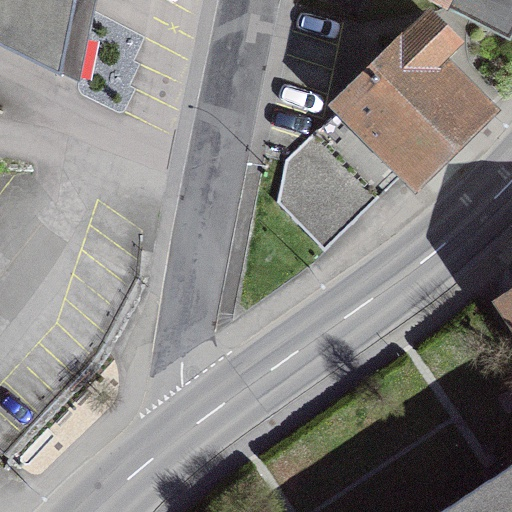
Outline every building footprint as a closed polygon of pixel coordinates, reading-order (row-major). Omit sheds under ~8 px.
[(0,0),(0,45),(60,75),(75,0),(0,0)] [(511,34),(511,0),(437,0),(437,2),(509,39),(511,34)] [(277,202),(324,251),(406,171),(413,178),(485,107),(435,57),(448,46),(449,38),(435,23),(426,24),(286,160),(277,202)] [(511,265),(510,267),(511,269),(511,297),(503,303),(511,316),(511,265)] [(511,511),(511,463),(439,511),(511,511)]
